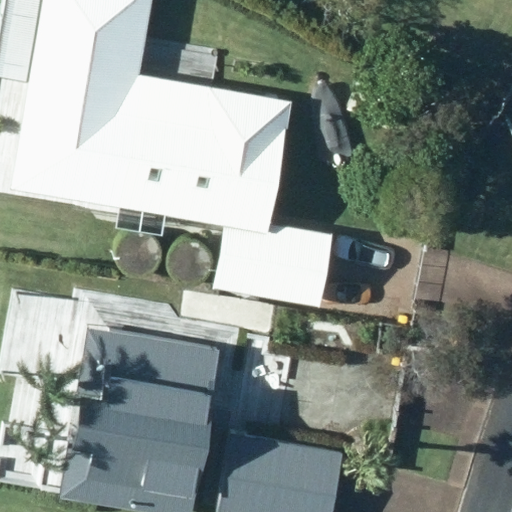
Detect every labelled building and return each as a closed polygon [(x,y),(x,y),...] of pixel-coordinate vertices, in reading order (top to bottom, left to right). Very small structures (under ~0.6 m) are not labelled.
[(210,290),(315,307),(326,235),(267,225),(282,129),(270,126),(273,102),(200,90),(197,111),(132,100),(147,0),(97,0),(97,7),(58,1),(49,59),(28,55),(16,135),(33,137),(24,197),(219,228),(210,290)] [(0,35),(9,49),(26,52),(39,42),(42,26),(32,13),(16,9),(3,19),(0,34),(0,35)] [(345,109),(380,126),(394,97),(358,80),(345,109)] [(54,500),(127,511),(189,511),(216,348),(82,327),(54,500)] [(215,511),(329,511),(340,456),(229,436),(215,511)]
